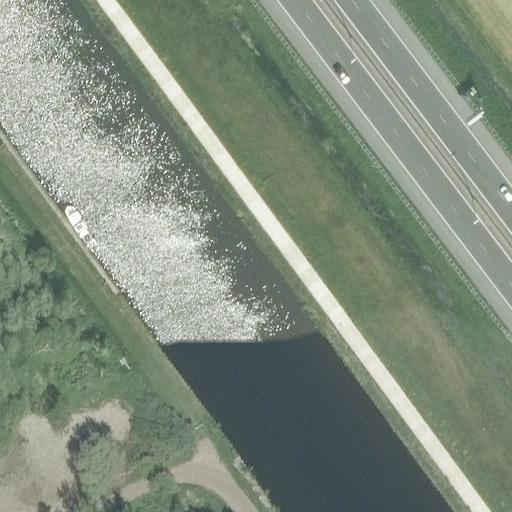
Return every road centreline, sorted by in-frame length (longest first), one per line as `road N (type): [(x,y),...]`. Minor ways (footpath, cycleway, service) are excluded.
road 1 (motorway): [(288,0),(511,293)]
road 2 (motorway): [(511,204),(356,0)]
road 3 (track): [(94,511),(205,463),(238,476),(263,511)]
